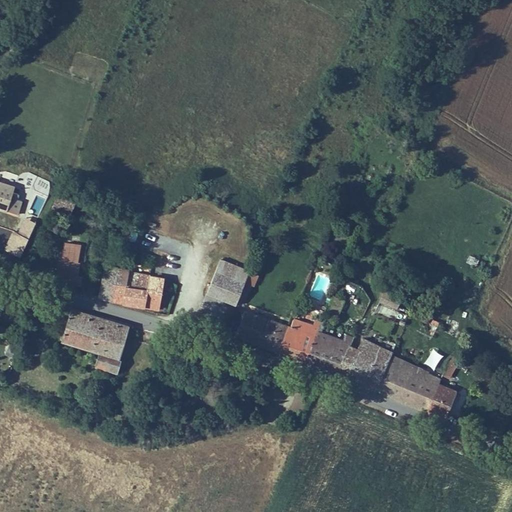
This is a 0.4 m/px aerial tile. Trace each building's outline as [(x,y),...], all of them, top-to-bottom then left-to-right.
[(0,210),(7,213),(15,189),(0,183),(0,210)] [(63,201),(67,189),(60,187),(52,210),(61,214),(62,210),(67,211),(69,203),(63,201)] [(27,193),(15,189),(7,213),(19,217),(27,193)] [(43,214),(43,200),(29,200),(29,214),(43,214)] [(5,251),(19,257),(35,223),(25,219),(18,235),(13,233),(5,251)] [(80,247),(65,245),(58,284),(76,287),(80,262),(78,262),(80,247)] [(222,256),(207,292),(237,304),(251,267),(222,256)] [(96,301),(122,305),(128,270),(102,266),(96,301)] [(128,270),(122,305),(159,312),(165,277),(128,270)] [(378,301),(397,308),(402,293),(384,286),(378,301)] [(343,301),(331,296),(325,311),(337,315),(343,301)] [(236,337),(250,342),(251,338),(261,341),(259,346),(276,352),(286,324),(270,318),(268,322),(259,318),(260,315),(246,310),(236,337)] [(62,343),(98,354),(119,360),(128,328),(71,312),(62,343)] [(288,316),(286,324),(295,327),(297,319),(288,316)] [(286,324),(276,352),(290,357),(304,362),(319,322),(313,320),(311,324),(297,319),(295,327),(286,324)] [(324,324),(319,322),(304,362),(321,368),(337,375),(350,343),(353,336),(345,333),(342,339),(321,331),(324,324)] [(356,346),(343,377),(348,379),(375,391),(391,353),(393,350),(361,336),(356,346)] [(356,346),(350,343),(337,375),(343,377),(356,346)] [(404,359),(391,353),(375,391),(389,397),(404,359)] [(119,360),(98,354),(95,367),(115,373),(119,360)] [(427,372),(428,370),(404,359),(389,397),(407,404),(425,410),(436,381),(438,376),(427,372)] [(499,383),(488,379),(487,383),(497,388),(499,383)] [(436,381),(425,410),(443,418),(455,389),(436,381)]
